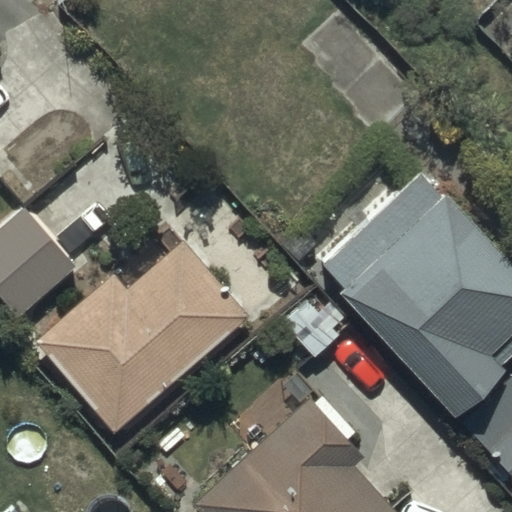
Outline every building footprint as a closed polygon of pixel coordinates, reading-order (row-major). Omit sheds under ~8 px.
[(511,262),(415,160),(315,252),(334,272),(329,277),(446,402),(511,340),(511,262)] [(15,199),(0,212),(0,293),(14,309),(69,257),(15,199)] [(109,265),(29,331),(111,425),(244,308),(178,233),(123,281),(109,265)] [(395,511),(346,455),(356,447),(343,433),(351,425),(304,370),(241,425),(252,438),(187,494),(203,511),(395,511)] [(16,511),(7,502),(0,508),(0,511),(16,511)]
